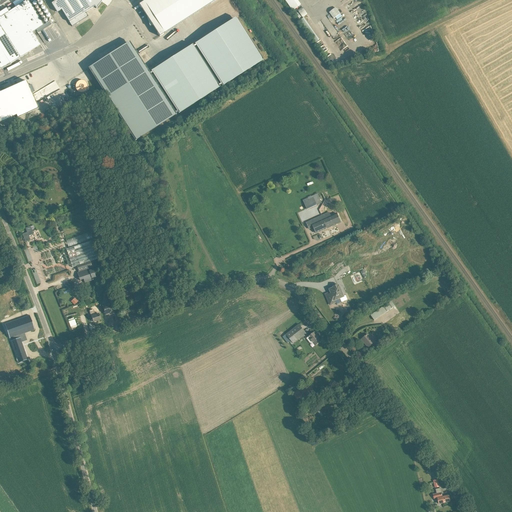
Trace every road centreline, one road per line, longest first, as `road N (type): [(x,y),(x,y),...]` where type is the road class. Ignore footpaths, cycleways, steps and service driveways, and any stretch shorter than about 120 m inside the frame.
road 1 (unclassified): [(339,344),(299,295),(263,278),(52,350)]
road 2 (unclassified): [(467,511),(339,344)]
road 3 (unclassified): [(96,511),(52,350)]
road 4 (unclassified): [(52,350),(0,209)]
road 5 (unclassified): [(0,81),(89,38),(121,12)]
